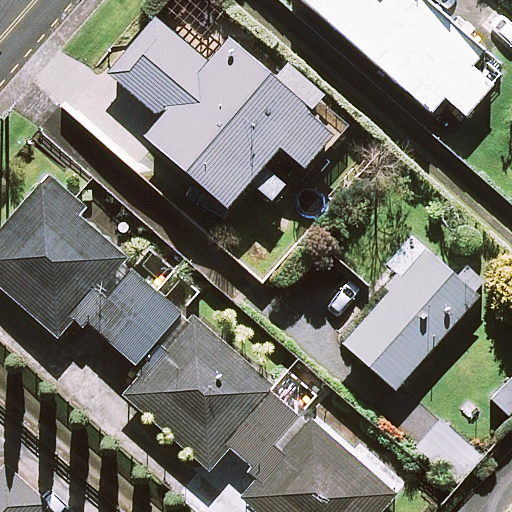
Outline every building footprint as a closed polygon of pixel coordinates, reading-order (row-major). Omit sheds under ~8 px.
[(302,0),(431,113),(444,98),(466,117),(493,86),(471,67),(481,55),(417,0),(302,0)] [(511,3),(508,0),(503,0),(480,27),(511,53),(511,3)] [(229,210),(252,184),(273,203),(286,188),(265,169),(282,150),(306,171),(334,139),(309,116),(324,99),(288,68),(284,73),(236,31),(208,63),(158,20),(109,75),(163,122),(148,140),(229,210)] [(383,511),(395,499),(41,189),(0,236),(0,288),(59,340),(78,317),(144,374),(124,397),(210,472),(230,450),(263,479),(242,502),(254,511),(383,511)] [(480,297),(429,252),(345,346),(396,392),(480,297)] [(0,486),(0,511),(42,511),(47,507),(11,475),(0,486)]
